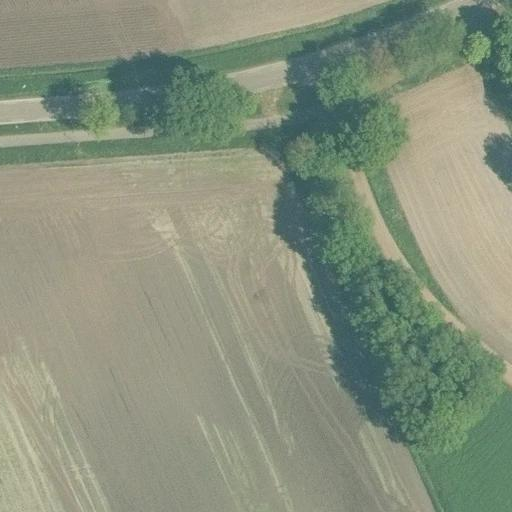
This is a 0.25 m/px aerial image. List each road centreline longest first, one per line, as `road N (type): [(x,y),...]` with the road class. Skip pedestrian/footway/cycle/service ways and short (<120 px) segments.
road 1 (secondary): [(0,117),(198,91),(312,66),(488,0)]
road 2 (track): [(511,388),(374,241),(312,66)]
